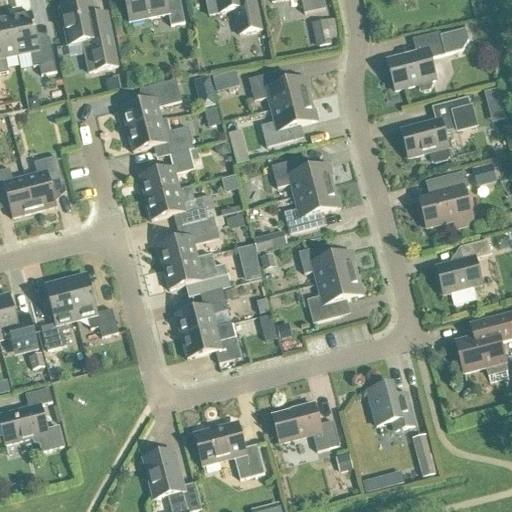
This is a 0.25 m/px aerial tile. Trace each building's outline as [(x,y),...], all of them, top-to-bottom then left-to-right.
[(171,31),(185,28),(179,1),(166,3),(164,0),(123,0),(130,27),(168,19),(171,31)] [(206,0),(205,3),(209,20),(235,15),(240,39),(262,34),(256,7),(244,10),(242,0),(206,0)] [(269,0),(271,7),(300,1),(304,18),(325,14),(321,0),(269,0)] [(118,72),(107,16),(94,19),(91,5),(60,11),(68,50),(82,47),(88,78),(118,72)] [(32,17),(9,22),(17,60),(30,57),(33,71),(39,70),(41,80),(57,76),(50,42),(37,40),(32,17)] [(0,23),(0,78),(8,76),(5,63),(17,60),(9,22),(0,23)] [(312,28),(317,53),(333,50),(328,24),(312,28)] [(416,57),(387,65),(395,96),(418,89),(419,93),(424,96),(433,94),(431,86),(435,85),(430,64),(462,55),(468,45),(465,33),(440,40),(439,37),(412,44),(416,57)] [(213,78),(217,92),(241,85),(237,71),(213,78)] [(312,104),(306,82),(280,89),(277,76),(248,84),(254,106),(267,103),(271,115),(312,104)] [(142,106),(121,112),(127,135),(167,124),(166,123),(162,124),(159,113),(181,107),(175,85),(139,94),(142,106)] [(498,95),(485,98),(489,114),(502,111),(498,95)] [(443,138),(443,137),(455,134),(456,138),(478,132),(472,109),(471,110),(468,102),(431,111),(435,125),(400,134),(408,164),(429,158),(431,166),(435,168),(446,165),(449,161),(447,153),(443,138)] [(312,104),(271,115),(274,127),(260,131),(266,153),(295,145),(292,133),(317,126),(312,104)] [(170,136),(167,124),(127,135),(133,157),(153,152),(157,164),(169,160),(189,155),(194,154),(188,132),(170,136)] [(224,145),(213,148),(216,155),(221,158),(228,156),(224,145)] [(172,172),(139,181),(145,203),(179,194),(175,180),(194,175),(189,155),(169,160),(172,172)] [(37,179),(25,182),(34,218),(57,212),(53,200),(66,197),(56,161),(34,167),(37,179)] [(334,191),(329,169),(303,176),(300,163),(271,171),(277,193),(290,190),(294,202),(334,191)] [(10,173),(0,175),(0,213),(9,211),(12,223),(34,218),(25,182),(13,185),(10,173)] [(476,192),(489,189),(485,174),(473,177),(476,192)] [(428,201),(418,204),(425,233),(453,226),(455,233),(473,228),(464,193),(468,192),(464,176),(425,186),(428,201)] [(179,194),(145,203),(151,226),(173,220),(176,232),(207,224),(202,202),(194,204),(191,191),(179,194)] [(334,191),(294,202),(297,214),(283,218),(289,240),(318,232),(314,220),(340,213),(334,191)] [(179,244),(157,250),(163,272),(197,263),(194,250),(220,243),(216,230),(224,228),(222,220),(207,224),(176,232),(179,244)] [(259,254),(288,246),(283,231),(255,239),(259,254)] [(248,282),(263,278),(255,244),(239,248),(248,282)] [(459,252),(448,268),(435,271),(443,300),(451,298),(454,310),(474,305),(471,293),(481,291),(474,264),(490,260),(486,245),(459,252)] [(357,278),(352,256),(326,263),(323,250),(298,257),(304,279),(313,277),(317,289),(357,278)] [(197,263),(163,272),(169,295),(186,291),(189,302),(200,300),(222,294),(230,291),(225,269),(215,272),(212,259),(197,263)] [(357,278),(317,289),(320,301),(306,305),(312,329),(341,321),(337,307),(363,300),(357,278)] [(96,318),(86,280),(66,285),(76,325),(87,322),(90,334),(99,332),(101,343),(118,338),(112,314),(96,318)] [(66,285),(46,291),(56,328),(41,332),(47,356),(66,351),(62,337),(69,335),(67,327),(76,325),(66,285)] [(236,292),(222,296),(225,304),(239,300),(236,292)] [(203,311),(175,319),(181,341),(231,329),(231,328),(215,332),(211,319),(228,315),(225,304),(222,296),(222,294),(200,300),(203,311)] [(38,353),(30,322),(16,326),(9,300),(0,302),(0,344),(10,342),(14,359),(38,353)] [(261,318),(267,340),(279,337),(273,315),(261,318)] [(508,383),(499,348),(511,344),(511,317),(468,329),(472,342),(455,347),(463,378),(485,372),(489,387),(508,383)] [(240,363),(231,329),(181,341),(187,364),(215,357),(218,369),(240,363)] [(32,375),(45,371),(42,357),(28,361),(32,375)] [(391,389),(366,396),(376,431),(396,426),(398,435),(414,430),(406,399),(394,402),(391,389)] [(29,413),(0,420),(0,428),(5,450),(33,443),(34,447),(40,448),(42,457),(64,451),(58,431),(47,434),(41,410),(52,407),(48,393),(25,399),(29,413)] [(316,457),(339,451),(332,426),(319,429),(313,409),(271,420),(279,448),(312,439),(316,457)] [(209,435),(197,438),(197,440),(194,440),(202,469),(233,461),(239,485),(264,479),(257,450),(243,453),(237,429),(209,437),(209,435)] [(418,486),(436,481),(426,442),(413,446),(420,472),(415,473),(418,486)] [(181,491),(172,456),(145,463),(155,504),(167,500),(170,511),(200,511),(194,487),(181,491)] [(339,477),(353,474),(349,458),(335,461),(339,477)] [(366,499),(378,496),(374,479),(362,483),(366,499)]
